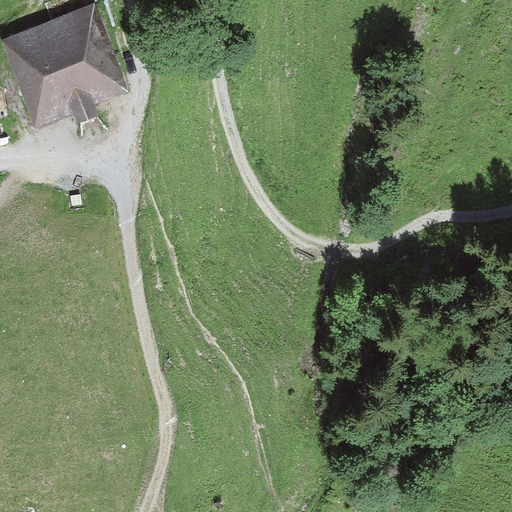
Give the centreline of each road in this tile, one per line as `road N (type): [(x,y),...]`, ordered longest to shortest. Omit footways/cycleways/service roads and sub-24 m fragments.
road 1 (track): [(200,0),(243,166),(259,197),(303,242),(323,252),(369,250),(424,221),(511,209)]
road 2 (track): [(145,511),(169,428),(113,151)]
road 3 (track): [(113,151),(138,99),(126,0)]
